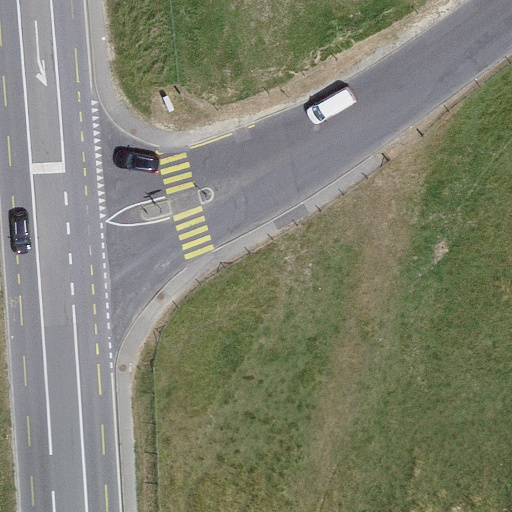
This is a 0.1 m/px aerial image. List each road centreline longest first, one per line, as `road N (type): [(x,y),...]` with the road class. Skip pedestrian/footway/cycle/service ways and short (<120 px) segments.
road 1 (unclassified): [(62,242),(307,149),(511,2)]
road 2 (secondary): [(62,242),(78,511)]
road 3 (secondary): [(35,0),(62,242)]
